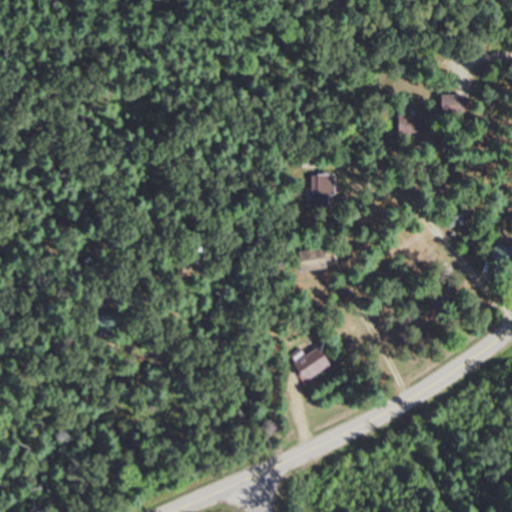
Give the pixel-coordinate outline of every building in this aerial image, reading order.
[(439,94),(439,113),(466,113),(466,94),(439,94)] [(427,117),(409,117),(409,109),(397,109),(397,135),(427,135),(427,117)] [(334,194),(334,173),(306,173),(306,204),(328,205),(328,194),(334,194)] [(469,214),(464,209),(453,219),(457,224),(469,214)] [(489,249),(498,259),(508,251),(499,240),(489,249)] [(332,267),(332,247),(301,247),(301,267),(332,267)] [(426,289),(431,306),(460,298),(455,280),(426,289)] [(295,362),(308,380),(331,364),(318,345),(295,362)]
